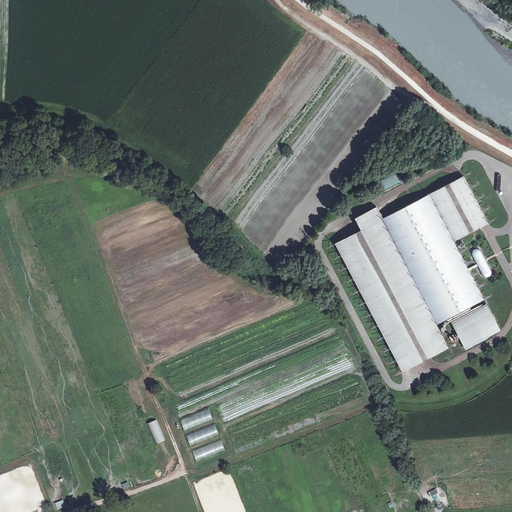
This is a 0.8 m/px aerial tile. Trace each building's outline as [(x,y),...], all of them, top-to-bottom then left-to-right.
[(456,179),(390,214),(411,257),(405,260),(437,323),(483,299),(477,287),(471,276),(469,272),(468,269),(465,264),(459,253),(453,242),(488,223),(489,223),(483,210),(477,199),(471,187),(464,175),(463,176),(456,179)] [(361,229),(383,218),(381,214),(378,209),(378,207),(356,218),(356,219),(359,224),(361,229)] [(383,218),(361,229),(352,234),(346,237),(334,243),(335,243),(341,255),(347,267),(353,278),(359,290),(365,302),(371,313),(377,325),(383,337),(389,348),(390,348),(395,360),(402,371),(413,365),(419,362),(449,346),(443,335),(437,323),(405,260),(411,257),(390,214),(383,218)] [(476,264),(477,267),(480,272),(481,275),(483,277),(484,278),(485,279),(486,279),(488,279),(489,278),(490,277),(491,276),(492,275),(492,273),(491,270),(489,266),(483,253),(481,250),(480,249),(478,248),(476,248),(475,248),(474,249),(473,250),(472,251),(471,253),(471,255),(472,257),(476,264)] [(466,349),(500,331),(486,304),(451,323),(466,349)] [(448,358),(458,354),(457,350),(446,355),(448,358)] [(162,401),(167,399),(163,389),(158,391),(162,401)] [(208,408),(179,419),(184,431),(213,420),(208,408)] [(214,423),(185,434),(190,446),(219,435),(214,423)] [(220,439),(191,450),(196,462),(225,451),(220,439)] [(68,499),(70,505),(76,502),(74,496),(68,499)] [(443,503),(441,504),(438,499),(435,501),(439,511),(445,508),(443,503)] [(55,503),(57,510),(66,508),(64,501),(55,503)]
